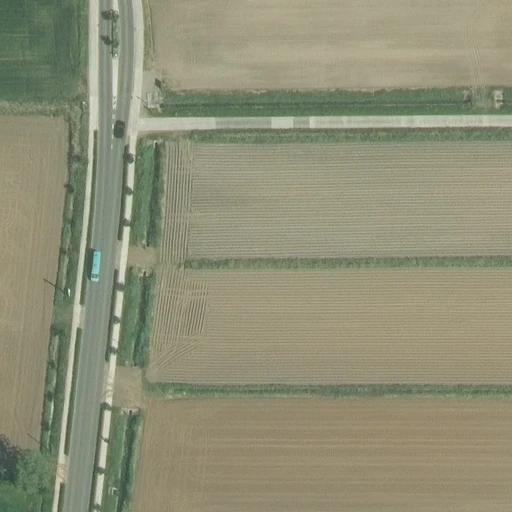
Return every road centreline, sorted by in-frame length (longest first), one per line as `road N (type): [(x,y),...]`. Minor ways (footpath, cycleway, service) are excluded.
road 1 (unclassified): [(511,125),(104,129)]
road 2 (tertiary): [(104,129),(67,511)]
road 3 (tertiary): [(109,0),(104,129)]
